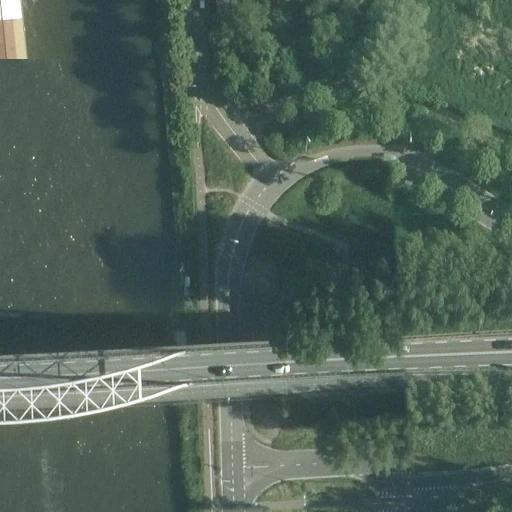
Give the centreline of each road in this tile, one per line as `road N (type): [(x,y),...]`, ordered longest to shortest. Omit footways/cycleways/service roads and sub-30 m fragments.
road 1 (tertiary): [(232,487),(226,297),(233,257),(276,192)]
road 2 (primary): [(0,372),(279,362)]
road 3 (tertiary): [(276,192),(320,167),(397,165),(511,226)]
road 4 (residential): [(276,192),(218,112),(189,30),(188,0)]
road 5 (primary): [(458,356),(279,362)]
road 6 (tertiary): [(394,485),(232,487)]
